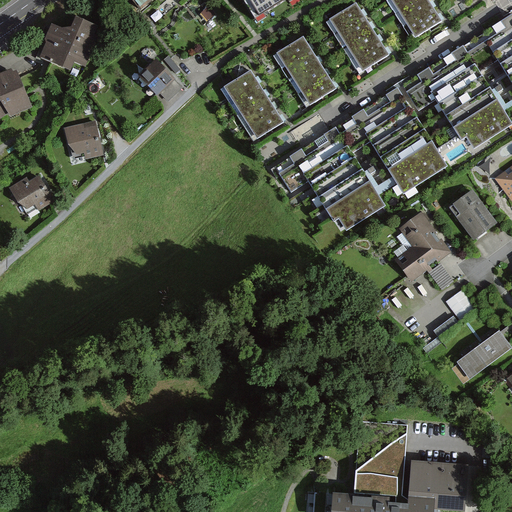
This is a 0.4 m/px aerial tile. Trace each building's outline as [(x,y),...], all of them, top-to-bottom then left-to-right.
[(133,0),(141,9),(152,0),(133,0)] [(243,0),(255,18),(282,0),(243,0)] [(421,0),(392,0),(390,2),(398,15),(421,0)] [(435,9),(429,0),(421,0),(398,15),(406,28),(435,9)] [(366,17),(358,4),(329,22),(337,35),(366,17)] [(208,7),(201,16),(208,22),(216,13),(208,7)] [(443,22),(435,9),(406,28),(414,41),(443,22)] [(374,30),(366,17),(337,35),(345,48),(374,30)] [(68,35),(50,28),(38,58),(69,72),(73,62),(85,67),(97,38),(93,36),(97,27),(75,18),(68,35)] [(382,43),(374,30),(345,48),(353,61),(382,43)] [(313,50),(305,37),(276,56),(284,69),(313,50)] [(511,41),(493,54),(511,83),(511,41)] [(390,56),(382,43),(353,61),(361,74),(390,56)] [(321,63),(313,50),(284,69),(292,81),(321,63)] [(176,80),(156,61),(139,78),(158,98),(176,80)] [(330,76),(321,63),(292,81),(300,94),(330,76)] [(511,124),(475,67),(431,95),(470,154),(511,127),(511,124)] [(0,117),(7,114),(10,119),(31,108),(15,71),(0,77),(0,117)] [(260,84),(251,71),(222,89),(230,102),(260,84)] [(338,89),(330,76),(300,94),(308,107),(338,89)] [(268,97),(260,84),(230,102),(238,115),(268,97)] [(276,110),(268,97),(238,115),(246,128),(276,110)] [(409,106),(365,134),(404,194),(447,166),(409,106)] [(284,123),(276,110),(246,128),(255,141),(284,123)] [(95,121),(63,127),(70,162),(102,156),(95,121)] [(347,147),(303,175),(342,234),(385,207),(347,147)] [(511,201),(511,167),(496,178),(511,201)] [(53,201),(38,177),(29,183),(27,179),(9,190),(25,215),(37,207),(39,210),(53,201)] [(501,223),(477,190),(451,209),(475,242),(501,223)] [(401,230),(415,248),(451,251),(423,214),(401,230)] [(451,251),(415,248),(397,260),(412,280),(451,251)] [(455,316),(472,309),(465,292),(448,299),(455,316)] [(459,364),(472,381),(511,350),(511,345),(501,331),(459,364)] [(435,511),(441,511),(465,511),(468,472),(408,469),(407,497),(404,496),(408,424),(358,421),(354,493),(332,492),(331,511),(435,511)]
